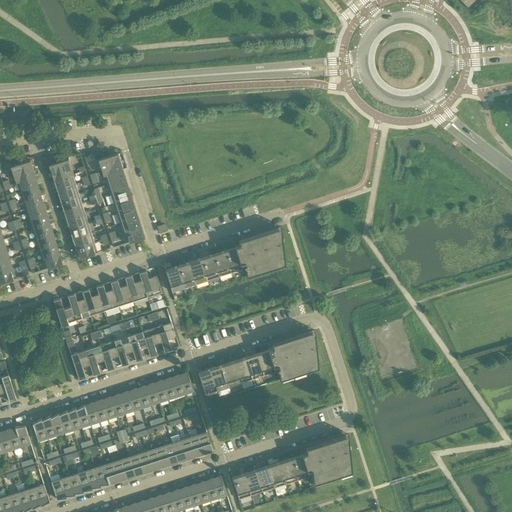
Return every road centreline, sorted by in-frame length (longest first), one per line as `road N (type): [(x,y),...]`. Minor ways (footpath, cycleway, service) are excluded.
road 1 (residential): [(0,422),(303,319),(326,324),(339,365)]
road 2 (residential): [(58,511),(349,418),(339,365)]
road 3 (secondary): [(299,69),(0,90)]
road 4 (residential): [(32,139),(118,132),(155,254)]
road 5 (residential): [(79,279),(32,139)]
road 6 (residential): [(155,254),(284,212)]
